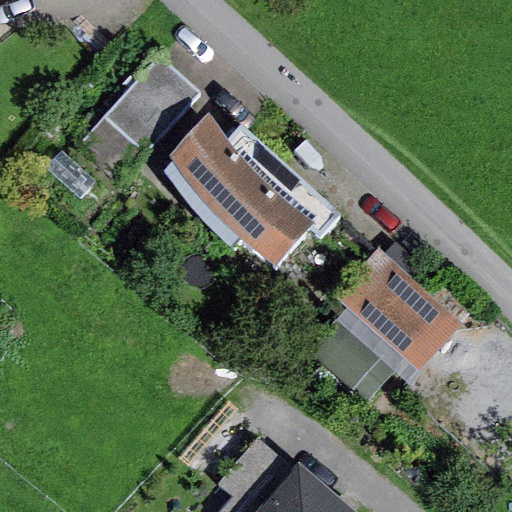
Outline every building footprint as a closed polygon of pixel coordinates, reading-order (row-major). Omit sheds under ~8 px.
[(167,63),(92,145),(132,181),(207,99),(167,63)] [(215,123),(174,165),(177,172),(169,180),(194,212),(215,236),(237,258),(245,248),(258,260),(279,275),(316,236),(327,245),(348,223),(247,133),(233,150),(225,139),(215,123)] [(387,253),(342,302),(426,378),(471,328),(387,253)] [(317,353),(373,401),(407,361),(351,313),(317,353)] [(241,511),(275,511),(299,485),(264,455),(237,486),(252,500),(241,511)] [(330,511),(299,485),(275,511),(330,511)]
